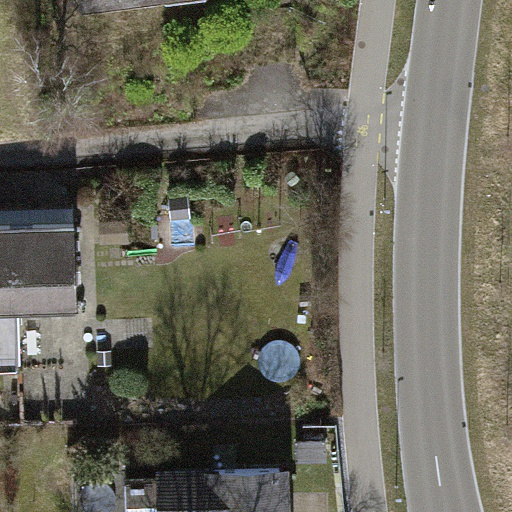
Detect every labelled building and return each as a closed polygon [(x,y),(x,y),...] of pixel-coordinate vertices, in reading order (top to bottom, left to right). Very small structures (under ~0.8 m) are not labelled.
[(209,0),(78,0),(81,20),(210,4),(209,0)] [(188,191),(169,194),(172,218),(192,215),(188,191)] [(73,204),(0,206),(0,368),(14,368),(12,309),(77,307),(73,204)] [(130,215),(98,217),(99,242),(131,240),(130,215)] [(289,511),(288,462),(156,466),(157,511),(289,511)]
